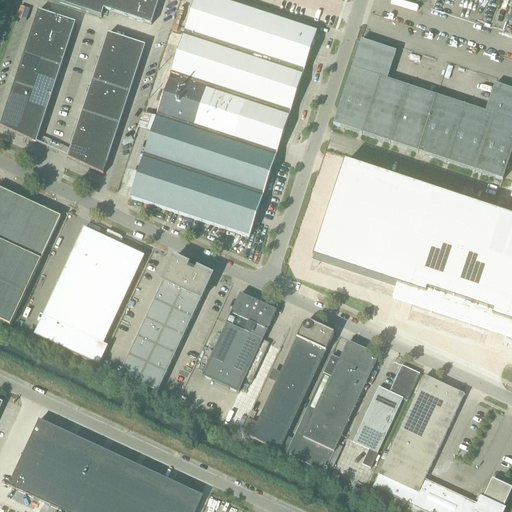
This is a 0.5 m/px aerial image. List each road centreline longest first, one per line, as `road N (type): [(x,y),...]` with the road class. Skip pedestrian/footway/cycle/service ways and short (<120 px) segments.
road 1 (unclassified): [(283,511),(0,381)]
road 2 (unclassified): [(266,287),(361,0)]
road 3 (unclassified): [(266,287),(0,163)]
road 4 (unclassified): [(511,399),(266,287)]
road 5 (unclassified): [(511,46),(365,0)]
road 6 (unknown): [(96,19),(49,157)]
road 7 (unknown): [(77,200),(25,330)]
